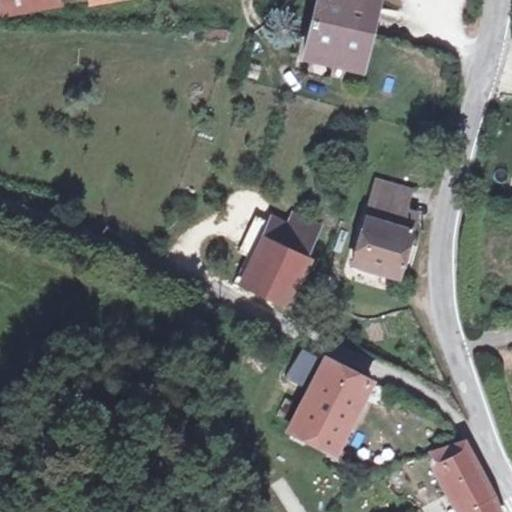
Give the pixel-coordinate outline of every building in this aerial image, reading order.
[(374,0),(316,0),(312,16),(316,18),(306,55),(362,72),(371,35),(365,33),(374,0)] [(194,40),(226,42),(227,29),(195,27),(194,40)] [(378,182),(366,221),(352,266),(396,280),(409,235),(413,221),(401,218),(409,193),(378,182)] [(242,284),(285,304),(313,241),(310,240),(317,224),(298,216),(290,234),(269,226),(242,284)] [(335,452),(364,395),(371,382),(365,380),(323,361),(291,431),(335,452)] [(387,387),(371,382),(364,395),(380,402),(387,387)] [(456,442),(434,451),(464,511),(498,511),(493,499),(456,442)]
